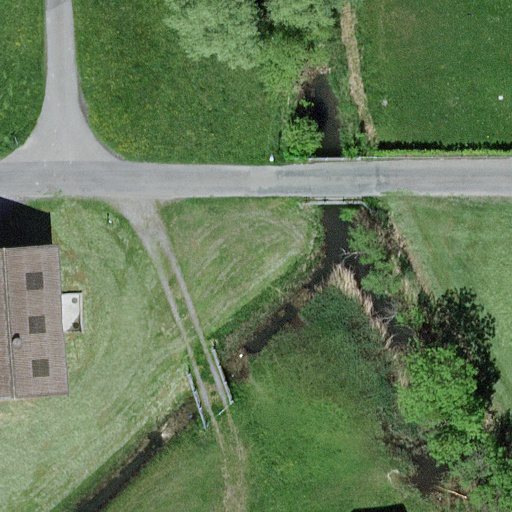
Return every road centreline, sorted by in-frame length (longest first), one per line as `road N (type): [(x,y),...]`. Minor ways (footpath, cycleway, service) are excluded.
road 1 (unclassified): [(511,178),(0,182)]
road 2 (track): [(229,511),(217,410),(126,178)]
road 3 (track): [(62,0),(71,180)]
